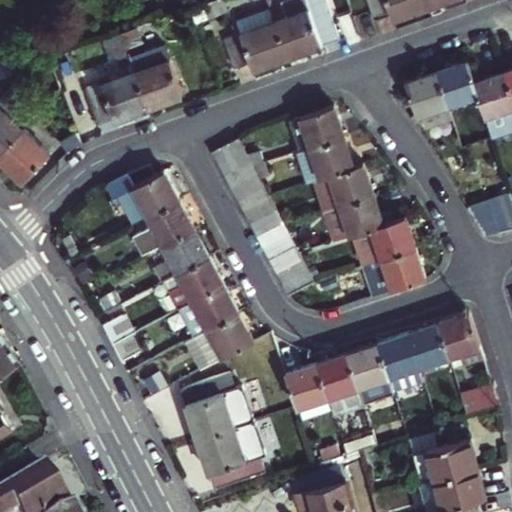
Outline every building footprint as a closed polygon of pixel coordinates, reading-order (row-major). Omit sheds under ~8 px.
[(312,3),(310,0),(283,0),(274,3),(278,16),(312,3)] [(278,16),(290,50),(342,31),(330,0),(310,0),(312,3),(278,16)] [(373,0),(379,15),(396,9),(396,11),(427,0),(426,0),(373,0)] [(290,50),(278,16),(227,34),(237,62),(256,55),(258,61),(290,50)] [(124,56),(135,52),(126,29),(115,33),(124,56)] [(0,74),(22,67),(16,49),(0,54),(0,74)] [(176,53),(140,66),(153,99),(187,87),(176,53)] [(432,66),(445,103),(476,93),(471,79),(463,56),(432,66)] [(511,64),(501,68),(511,99),(511,64)] [(105,116),(153,99),(140,66),(93,82),(105,116)] [(445,103),(432,66),(404,76),(417,114),(421,112),(445,103)] [(511,99),(501,68),(471,79),(476,93),(480,105),(489,130),(492,137),(511,130),(511,99)] [(36,116),(9,91),(0,100),(0,104),(24,127),(36,116)] [(425,123),(449,114),(445,103),(421,112),(425,123)] [(0,153),(0,154),(24,127),(0,104),(0,153)] [(292,117),(299,147),(343,133),(335,105),(292,117)] [(489,130),(480,105),(471,108),(479,133),(489,130)] [(55,133),(36,116),(24,127),(44,145),(55,133)] [(85,135),(80,123),(67,135),(75,144),(85,135)] [(44,145),(24,127),(0,154),(28,179),(52,152),(44,145)] [(296,148),(305,179),(313,176),(353,164),(343,133),(299,147),(296,148)] [(216,149),(222,160),(249,146),(244,135),(216,149)] [(249,146),(222,160),(228,172),(255,158),(249,146)] [(255,158),(228,172),(234,185),(262,171),(255,158)] [(313,176),(323,208),(375,192),(365,160),(353,164),(313,176)] [(139,219),(154,211),(187,196),(172,166),(125,190),(139,219)] [(234,185),(241,198),(268,184),(262,171),(234,185)] [(241,198),(247,209),(274,195),(268,184),(241,198)] [(375,192),(323,208),(332,238),(355,231),(384,222),(375,192)] [(511,227),(511,192),(489,199),(504,229),(511,227)] [(247,209),(255,224),(281,210),(274,195),(247,209)] [(149,251),(169,241),(202,224),(187,196),(154,211),(159,223),(140,232),(149,251)] [(477,231),(480,234),(504,229),(489,199),(464,207),(477,231)] [(281,210),(255,224),(261,235),(287,223),(281,210)] [(355,231),(364,262),(417,245),(407,215),(384,222),(355,231)] [(261,235),(267,247),(293,234),(287,223),(261,235)] [(160,264),(166,275),(216,251),(202,224),(169,241),(177,257),(160,264)] [(62,233),(71,253),(81,248),(72,228),(62,233)] [(267,247),(273,260),(300,246),(293,234),(267,247)] [(417,245),(364,262),(374,295),(427,279),(417,245)] [(300,246),(273,260),(280,273),(306,259),(300,246)] [(163,277),(180,307),(232,281),(216,251),(166,275),(163,277)] [(83,259),(74,263),(82,278),(90,275),(83,259)] [(306,259),(280,273),(286,286),(313,273),(306,259)] [(313,273),(286,286),(292,298),(319,284),(313,273)] [(194,335),(201,331),(246,308),(232,281),(180,307),(194,335)] [(116,287),(100,294),(104,303),(120,296),(116,287)] [(216,360),(261,337),(246,308),(201,331),(216,360)] [(103,321),(113,339),(131,331),(135,329),(124,311),(103,321)] [(437,324),(449,359),(452,369),(464,366),(464,368),(486,361),(470,313),(437,324)] [(410,332),(422,368),(449,359),(437,324),(410,332)] [(0,329),(0,351),(11,345),(0,329)] [(131,331),(113,339),(122,356),(140,347),(131,331)] [(194,335),(188,338),(202,366),(216,360),(201,331),(194,335)] [(380,342),(392,378),(396,392),(426,382),(425,379),(422,368),(410,332),(380,342)] [(361,388),(392,378),(380,342),(349,352),(361,388)] [(0,378),(23,364),(11,345),(0,351),(0,378)] [(332,398),(361,388),(349,352),(320,362),(332,398)] [(320,362),(289,372),(300,404),(301,408),(332,398),(320,362)] [(300,404),(289,372),(283,374),(293,406),(300,404)] [(199,436),(232,426),(244,422),(249,420),(238,388),(221,393),(215,376),(181,387),(199,436)] [(435,376),(425,379),(426,382),(434,407),(444,404),(435,376)] [(473,410),(499,401),(494,387),(468,395),(473,410)] [(332,398),(336,408),(364,399),(361,388),(332,398)] [(0,431),(12,424),(0,403),(0,431)] [(256,459),(244,422),(232,426),(245,463),(256,459)] [(249,473),(245,463),(232,426),(199,436),(216,483),(249,473)] [(378,441),(374,427),(354,433),(359,447),(378,441)] [(430,448),(437,477),(481,466),(473,437),(430,448)] [(437,477),(445,506),(470,501),(488,496),(481,466),(437,477)] [(57,511),(65,508),(41,467),(0,491),(0,511),(57,511)] [(356,511),(347,476),(297,488),(301,507),(313,505),(315,511),(356,511)] [(431,510),(431,511),(472,511),(470,501),(445,506),(431,510)]
